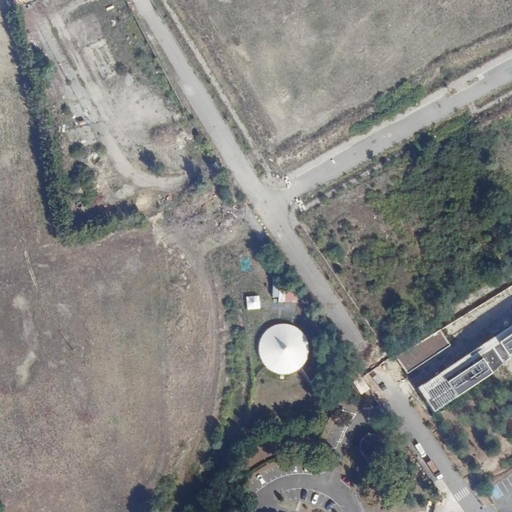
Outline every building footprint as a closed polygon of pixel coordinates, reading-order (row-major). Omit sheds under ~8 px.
[(91,51),(104,80),(121,72),(108,43),(91,51)] [(477,282),(473,285),(483,297),(487,293),(477,282)] [(270,301),(294,301),(295,284),(270,284),(270,301)] [(255,381),(316,378),(313,312),(295,313),(295,304),(251,306),(255,381)] [(511,323),(415,387),(433,413),(490,375),(509,356),(511,354),(511,323)] [(449,345),(439,330),(395,356),(407,374),(449,345)] [(495,499),(503,495),(497,484),(489,488),(495,499)]
